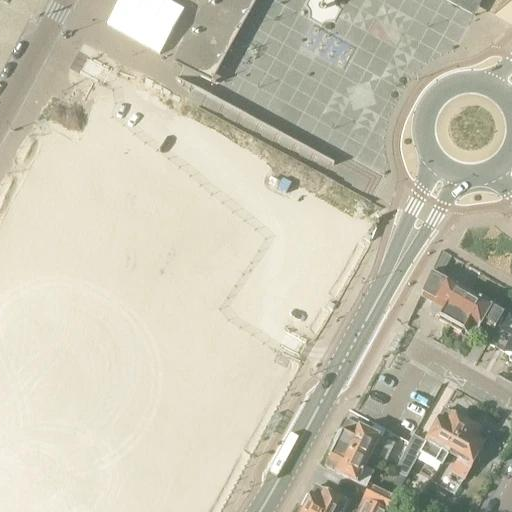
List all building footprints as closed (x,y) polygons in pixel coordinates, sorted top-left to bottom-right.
[(206,0),(173,62),(201,78),(218,47),(216,45),(218,42),(220,43),(240,7),(238,6),(240,0),(206,0)] [(0,453),(9,458),(58,478),(83,427),(115,365),(116,363),(108,358),(160,261),(168,246),(166,245),(178,223),(180,224),(188,210),(162,196),(120,173),(120,172),(52,135),(19,197),(3,225),(0,231),(0,379),(1,380),(0,382),(0,453)] [(442,252),(433,272),(441,276),(452,257),(442,252)] [(459,287),(441,276),(433,272),(421,297),(433,303),(428,313),(438,319),(438,322),(449,328),(468,293),(459,288),(459,287)] [(468,293),(449,328),(460,334),(462,332),(472,337),(481,323),(495,330),(504,312),(480,298),(480,299),(468,293)] [(509,361),(511,362),(511,314),(509,313),(496,335),(499,337),(495,344),(506,350),(504,354),(511,358),(509,361)] [(404,336),(398,333),(387,354),(393,356),(404,336)] [(397,473),(400,475),(407,479),(419,455),(442,467),(448,455),(467,420),(456,415),(454,417),(443,411),(426,443),(414,437),(397,473)] [(448,455),(459,461),(452,474),(463,481),(488,436),(478,430),(479,427),(467,420),(448,455)] [(334,443),(369,460),(376,463),(387,442),(347,422),(342,433),(339,433),(334,443)] [(369,460),(334,443),(328,455),(330,458),(325,468),(366,488),(373,472),(365,468),(369,460)] [(400,475),(393,487),(400,490),(407,479),(400,475)] [(369,486),(362,500),(386,511),(393,498),(369,486)] [(307,497),(301,509),(306,511),(355,511),(357,510),(315,487),(310,498),(307,497)] [(386,511),(362,500),(357,510),(355,511),(386,511)]
